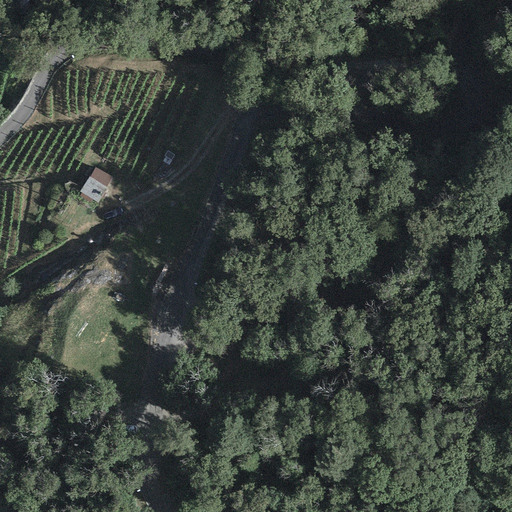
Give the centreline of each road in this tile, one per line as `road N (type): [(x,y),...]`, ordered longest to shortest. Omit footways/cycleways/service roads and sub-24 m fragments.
road 1 (residential): [(157,511),(149,429),(183,298),(246,123),(276,108),(450,124),(471,113),(472,87),(463,75)]
road 2 (residential): [(0,136),(53,59),(90,40),(261,49),(377,78),(463,75)]
road 3 (track): [(114,211),(177,178),(236,107),(265,110)]
